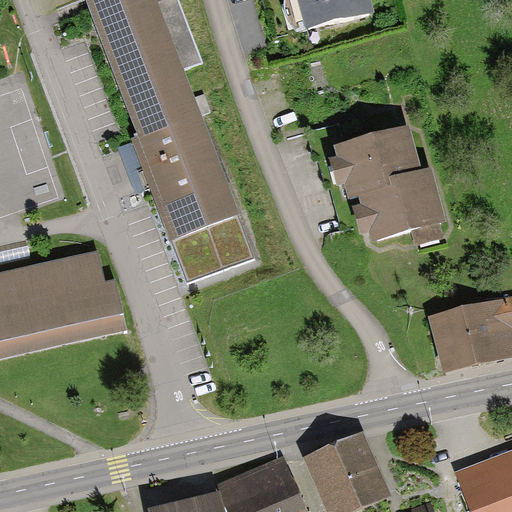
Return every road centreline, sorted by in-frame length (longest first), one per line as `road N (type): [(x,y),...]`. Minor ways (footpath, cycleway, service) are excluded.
road 1 (residential): [(185,454),(158,339),(25,0)]
road 2 (residential): [(394,408),(375,338),(308,257),(259,144),(214,0)]
road 3 (tertiary): [(394,408),(185,454)]
road 4 (tertiary): [(185,454),(0,495)]
road 5 (tertiary): [(511,384),(394,408)]
